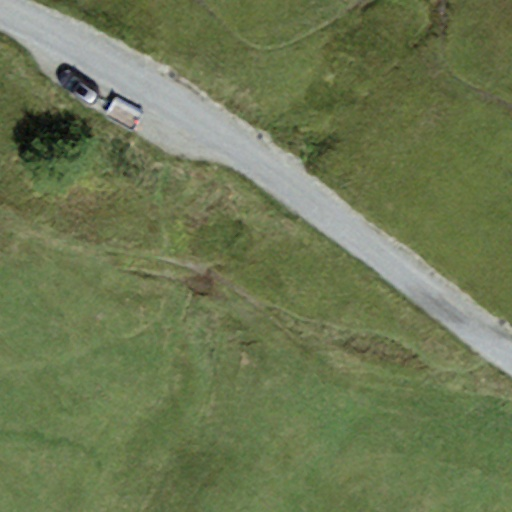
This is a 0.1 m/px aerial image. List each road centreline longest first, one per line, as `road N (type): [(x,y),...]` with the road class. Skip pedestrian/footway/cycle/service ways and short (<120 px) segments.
road 1 (track): [(511,385),(408,401),(282,336),(0,240)]
road 2 (track): [(124,74),(194,105),(511,358)]
road 3 (track): [(0,20),(124,74)]
